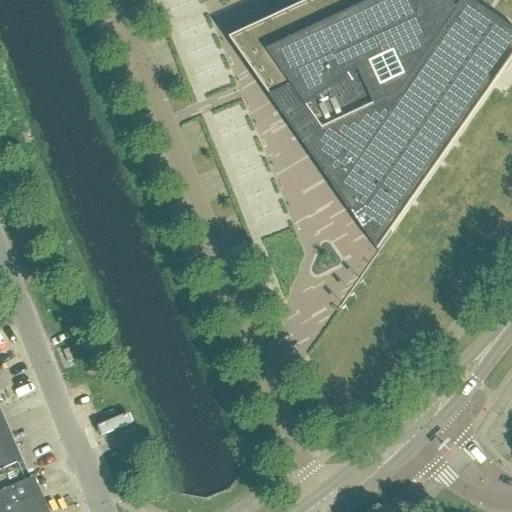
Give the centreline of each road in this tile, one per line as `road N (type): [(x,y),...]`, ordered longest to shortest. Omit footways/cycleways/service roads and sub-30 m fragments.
road 1 (residential): [(322,492),(301,461),(116,0)]
road 2 (unclassified): [(102,511),(0,258)]
road 3 (secondary): [(503,332),(487,336),(409,418)]
